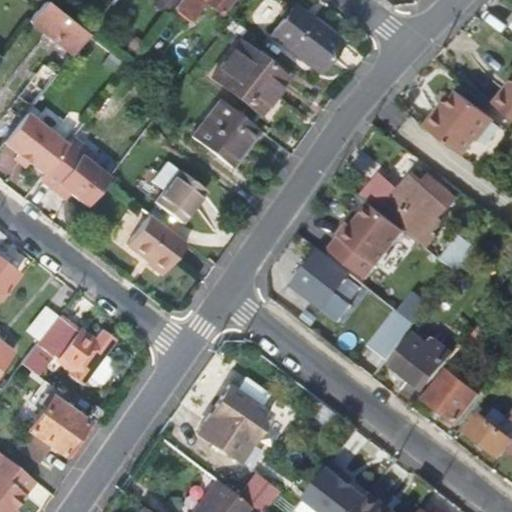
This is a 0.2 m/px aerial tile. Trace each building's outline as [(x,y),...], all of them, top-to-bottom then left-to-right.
[(184,0),(175,11),(190,22),(205,3),(220,15),(230,0),(184,0)] [(39,11),(52,22),(63,30),(59,35),(76,48),(88,33),(47,1),(44,5),(39,11)] [(341,39),(293,3),(271,32),(319,68),(341,39)] [(49,27),(59,35),(63,30),(52,22),(49,27)] [(285,78),(238,41),(212,76),(259,111),(285,78)] [(0,121),(0,146),(4,142),(27,112),(32,106),(56,75),(43,65),(0,121)] [(511,77),(509,76),(503,84),(508,88),(511,81),(511,77)] [(511,81),(508,88),(503,84),(490,100),(511,117),(511,81)] [(459,92),(448,104),(442,114),(436,111),(424,126),(462,155),(476,137),(479,138),(494,119),(459,92)] [(232,165),(262,129),(220,97),(192,134),(232,165)] [(444,101),(436,111),(442,114),(448,104),(444,101)] [(27,112),(4,142),(46,174),(69,145),(27,112)] [(69,145),(46,174),(41,181),(54,191),(60,184),(88,206),(111,177),(82,154),(88,147),(75,137),(69,145)] [(423,165),(385,214),(417,239),(454,190),(423,165)] [(206,188),(179,169),(155,201),(182,220),(206,188)] [(385,214),(368,201),(350,224),(346,221),(336,234),(379,267),(407,231),(385,214)] [(167,272),(189,242),(152,214),(129,245),(167,272)] [(0,252),(0,240),(4,235),(0,231),(0,294),(17,273),(3,262),(7,258),(0,252)] [(319,277),(337,290),(347,276),(317,253),(292,283),(307,294),(319,277)] [(324,306),(337,290),(319,277),(307,294),(324,306)] [(26,332),(38,342),(57,318),(44,308),(26,332)] [(393,308),(374,344),(391,353),(410,317),(393,308)] [(36,374),(61,341),(72,327),(58,316),(57,318),(38,342),(22,363),(36,374)] [(418,326),(389,362),(423,387),(450,351),(418,326)] [(61,341),(66,345),(77,331),(72,327),(61,341)] [(93,342),(77,331),(66,345),(65,346),(82,358),(73,368),(71,372),(84,381),(100,360),(107,365),(114,356),(107,351),(117,338),(104,327),(93,342)] [(0,368),(13,353),(0,343),(0,368)] [(58,356),(73,368),(82,358),(65,346),(58,356)] [(448,369),(426,397),(456,421),(477,393),(448,369)] [(264,397),(240,381),(233,392),(224,386),(194,434),(235,461),(266,413),(257,407),(264,397)] [(43,393),(35,404),(41,409),(25,430),(28,432),(17,446),(39,462),(50,447),(62,456),(85,423),(43,393)] [(511,436),(511,415),(511,416),(497,405),(487,418),(479,412),(466,430),(497,454),(511,436)] [(7,511),(33,479),(0,453),(0,511),(7,511)] [(304,497),(323,511),(353,511),(369,492),(331,463),(304,497)] [(250,476),(233,498),(245,507),(251,511),(258,511),(272,494),(250,476)] [(240,511),(245,507),(233,498),(216,484),(194,511),(240,511)] [(389,511),(368,495),(354,511),(389,511)]
